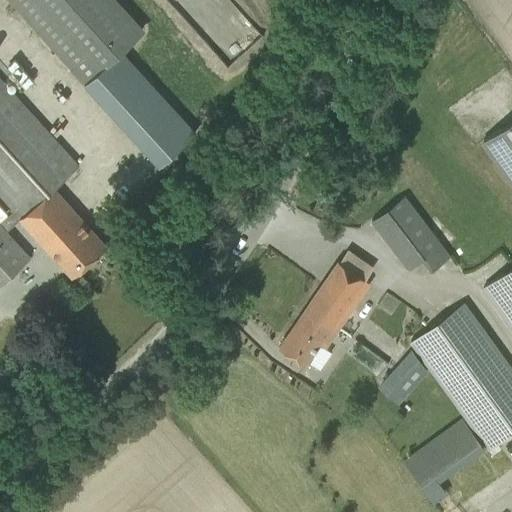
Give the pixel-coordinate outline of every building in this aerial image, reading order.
[(140,33),(109,0),(8,0),(159,165),(195,133),(120,51),(140,33)] [(0,197),(12,211),(19,219),(72,277),(106,246),(54,188),(78,166),(64,151),(0,79),(0,197)] [(511,118),(483,140),(511,180),(511,118)] [(371,220),(383,236),(409,269),(419,262),(427,273),(450,256),(403,196),(371,220)] [(0,284),(28,259),(4,233),(19,219),(12,211),(0,222),(0,284)] [(365,279),(373,268),(347,251),(340,262),(338,261),(278,347),(304,365),(319,344),(324,347),(369,282),(365,279)] [(511,266),(482,288),(511,329),(511,266)] [(410,342),(488,449),(511,431),(511,368),(464,303),(410,342)]
